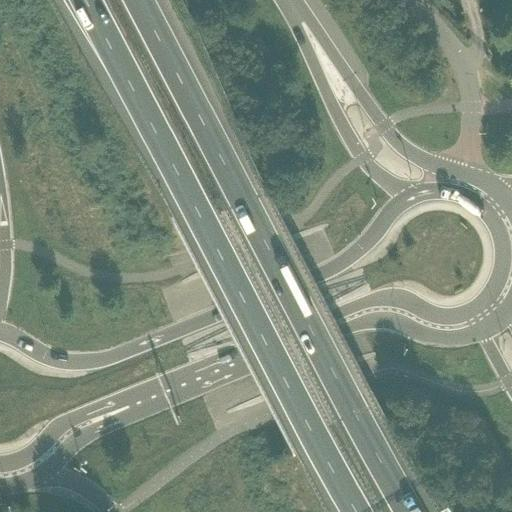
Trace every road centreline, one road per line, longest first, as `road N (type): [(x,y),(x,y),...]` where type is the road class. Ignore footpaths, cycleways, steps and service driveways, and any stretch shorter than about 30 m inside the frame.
road 1 (motorway): [(81,0),(355,511)]
road 2 (motorway): [(408,511),(137,0)]
road 3 (primary): [(410,195),(334,268),(97,361),(58,360),(0,332)]
road 4 (primary): [(263,353),(296,329),(369,299),(404,299),(439,316),(474,308)]
road 5 (primary): [(263,353),(374,321),(444,340),(481,333)]
road 6 (motorway): [(410,195),(381,178),(344,130),(307,21)]
road 7 (motorway): [(430,164),(395,141),(307,21)]
road 8 (primary): [(126,407),(263,353)]
road 9 (primary): [(0,464),(29,455),(85,412),(126,407)]
road 10 (residential): [(470,108),(465,74),(419,0)]
